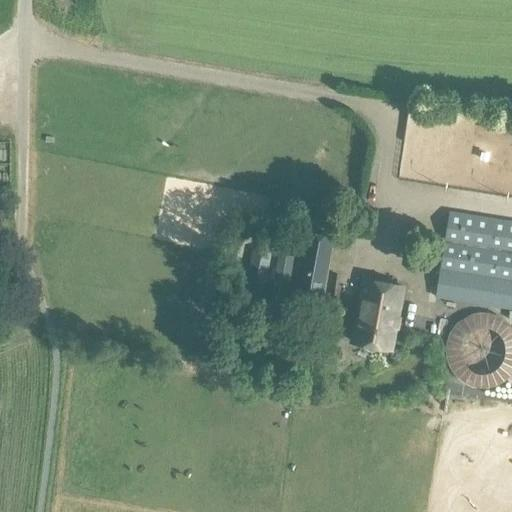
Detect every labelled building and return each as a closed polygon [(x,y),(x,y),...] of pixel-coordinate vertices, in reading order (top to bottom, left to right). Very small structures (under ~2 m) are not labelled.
[(511,310),(511,220),(448,211),(435,298),(511,310)] [(324,302),(336,236),(305,231),(291,296),(324,302)] [(252,249),(244,293),(264,296),(272,252),(252,249)] [(273,291),(272,295),(286,297),(287,293),(293,256),(280,254),(273,291)] [(403,317),(401,316),(406,287),(361,278),(349,342),(393,350),(397,330),(400,331),(403,317)] [(337,342),(293,343),(293,370),(337,369),(337,342)] [(297,373),(296,401),(319,403),(321,375),(297,373)]
